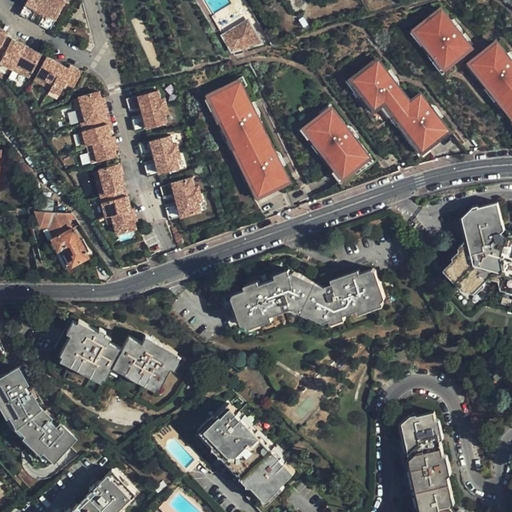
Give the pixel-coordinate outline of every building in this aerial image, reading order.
[(30,0),(25,11),(34,16),(39,7),(44,10),(46,6),(35,0),(30,0)] [(48,0),(46,6),(61,14),(68,0),(48,0)] [(49,13),(44,22),(54,27),(61,14),(46,6),(44,10),(49,13)] [(451,18),(442,7),(419,25),(427,35),(424,38),(444,63),(447,61),(470,43),(460,30),(451,18)] [(455,16),(451,18),(460,30),(463,27),(455,16)] [(0,43),(9,28),(0,23),(0,43)] [(427,35),(419,25),(410,33),(441,72),(450,65),(447,61),(444,63),(424,38),(427,35)] [(27,39),(9,28),(0,43),(0,52),(15,61),(27,39)] [(46,50),(27,39),(15,61),(21,64),(24,59),(36,66),(46,50)] [(492,43),(474,57),(482,67),(479,68),(500,94),(502,92),(508,100),(506,102),(511,109),(511,60),(500,44),(496,48),(492,43)] [(64,60),(49,51),(40,67),(55,76),(64,60)] [(511,109),(506,102),(508,100),(502,92),(500,94),(479,68),(482,67),(474,57),(469,61),(474,68),(472,70),(495,100),(498,98),(508,111),(506,113),(511,120),(511,109)] [(64,60),(55,76),(52,82),(61,87),(67,78),(74,82),(81,70),(64,60)] [(384,62),(382,60),(352,84),(380,117),(387,111),(424,157),(428,154),(430,156),(459,132),(452,123),(449,125),(454,132),(431,151),(390,102),(381,109),(359,83),(384,62)] [(417,103),(384,62),(359,83),(381,109),(390,102),(431,151),(454,132),(449,125),(425,96),(417,103)] [(55,76),(40,67),(36,73),(52,82),(55,76)] [(246,74),(211,93),(264,198),(300,180),(246,74)] [(61,87),(52,82),(49,86),(59,92),(61,87)] [(102,90),(79,95),(80,98),(82,107),(75,108),(79,123),(105,117),(100,98),(104,97),(104,96),(102,90)] [(139,94),(139,95),(141,106),(142,111),(167,105),(166,98),(161,99),(159,90),(139,94)] [(139,95),(126,98),(129,110),(139,107),(141,106),(139,95)] [(104,97),(100,98),(105,117),(109,116),(107,108),(104,97)] [(80,98),(73,100),(75,108),(82,107),(80,98)] [(144,117),(147,128),(167,123),(165,113),(169,112),(167,105),(142,111),(144,117)] [(332,108),(304,131),(345,181),(373,158),(332,108)] [(105,117),(79,123),(81,129),(84,143),(110,137),(108,129),(105,117)] [(141,117),(131,120),(134,131),(147,128),(144,117),(141,117)] [(345,181),(304,131),(300,134),(342,186),(374,160),(373,158),(345,181)] [(150,140),(149,141),(152,152),(154,157),(179,151),(178,145),(173,146),(171,135),(150,140)] [(110,137),(84,143),(86,151),(92,149),(95,160),(115,156),(113,149),(110,137)] [(152,152),(149,141),(137,143),(140,155),(150,153),(152,152)] [(92,149),(86,151),(89,162),(95,160),(92,149)] [(155,162),(157,173),(159,173),(179,168),(176,159),(181,158),(179,151),(154,157),(155,162)] [(152,162),(142,165),(145,176),(157,173),(155,162),(152,162)] [(117,164),(99,169),(99,170),(101,179),(96,180),(99,194),(122,188),(119,174),(117,164)] [(191,178),(170,183),(173,195),(174,200),(199,194),(197,187),(193,188),(191,178)] [(173,195),(170,183),(162,186),(158,186),(161,198),(170,195),(173,195)] [(122,188),(99,194),(101,204),(104,215),(128,210),(127,209),(122,188)] [(176,205),(179,217),(199,212),(196,201),(200,200),(199,194),(174,200),(176,205)] [(173,206),(163,208),(166,220),(179,217),(176,205),(173,206)] [(511,231),(505,208),(488,212),(483,213),(485,221),(473,223),(477,244),(476,251),(467,257),(449,273),(458,284),(462,288),(468,284),(475,292),(491,279),(501,283),(501,288),(502,294),(511,296),(511,231)] [(64,219),(66,213),(36,209),(36,216),(39,216),(64,219)] [(128,210),(104,215),(106,222),(111,221),(114,232),(124,230),(133,228),(131,222),(128,209),(127,209),(128,210)] [(483,213),(488,212),(486,209),(479,210),(469,224),(471,233),(473,242),(473,248),(468,252),(467,257),(476,251),(477,244),(473,223),(485,221),(483,213)] [(52,240),(70,230),(64,219),(39,216),(51,238),(52,240)] [(174,227),(169,228),(173,245),(178,244),(174,227)] [(72,229),(70,230),(52,240),(68,267),(88,256),(72,229)] [(378,269),(378,267),(373,266),(328,286),(293,275),(236,298),(235,303),(246,327),(250,330),(308,307),(341,318),(388,297),(389,292),(378,269)] [(462,288),(458,284),(457,288),(462,294),(477,294),(490,283),(501,288),(501,283),(491,279),(475,292),(468,284),(462,288)] [(215,313),(224,310),(218,297),(209,301),(215,313)] [(108,373),(114,362),(116,357),(160,380),(162,381),(172,363),(178,351),(180,347),(154,333),(149,342),(142,338),(128,331),(121,342),(119,347),(109,341),(112,337),(105,334),(106,330),(80,316),(79,319),(71,332),(62,349),(65,351),(105,372),(108,373)] [(68,330),(71,332),(79,319),(75,317),(68,330)] [(147,329),(142,338),(149,342),(154,333),(147,329)] [(119,347),(121,342),(112,337),(109,341),(119,347)] [(104,376),(105,372),(65,351),(63,354),(104,376)] [(178,351),(172,363),(175,365),(181,353),(178,351)] [(116,357),(114,362),(157,384),(160,380),(116,357)] [(22,382),(14,369),(0,377),(0,388),(3,393),(0,394),(0,396),(6,408),(10,406),(18,419),(29,431),(26,433),(40,447),(43,445),(54,455),(67,442),(65,440),(71,434),(59,422),(54,428),(48,422),(44,418),(46,416),(42,412),(36,407),(33,400),(30,395),(27,397),(24,392),(20,384),(22,382)] [(43,445),(40,447),(26,433),(29,431),(18,419),(10,406),(6,408),(0,396),(0,394),(3,393),(0,388),(0,403),(4,412),(3,412),(11,427),(47,463),(54,455),(43,445)] [(28,389),(24,392),(27,397),(30,395),(33,400),(34,399),(28,389)] [(289,456),(282,450),(281,452),(240,416),(242,414),(236,409),(234,410),(226,402),(212,418),(201,431),(185,449),(208,470),(211,473),(224,475),(226,473),(262,505),(281,485),(291,488),(295,484),(302,477),(295,470),(298,467),(288,458),(289,456)] [(43,411),(42,412),(46,416),(44,418),(48,422),(51,419),(43,411)] [(281,452),(282,450),(283,449),(243,413),(242,414),(240,416),(281,452)] [(201,431),(212,418),(209,415),(197,428),(201,431)] [(450,511),(446,485),(444,478),(448,477),(446,468),(443,468),(441,462),(439,448),(437,441),(440,441),(439,433),(435,433),(435,426),(433,418),(412,422),(395,425),(408,490),(400,492),(397,511),(450,511)] [(116,511),(136,492),(113,468),(97,483),(96,482),(90,487),(91,488),(86,493),(88,495),(78,504),(77,503),(72,508),(70,506),(65,511),(66,511),(116,511)] [(265,511),(276,511),(288,507),(293,504),(291,488),(281,485),(262,505),(226,473),(224,475),(237,487),(265,511)]
